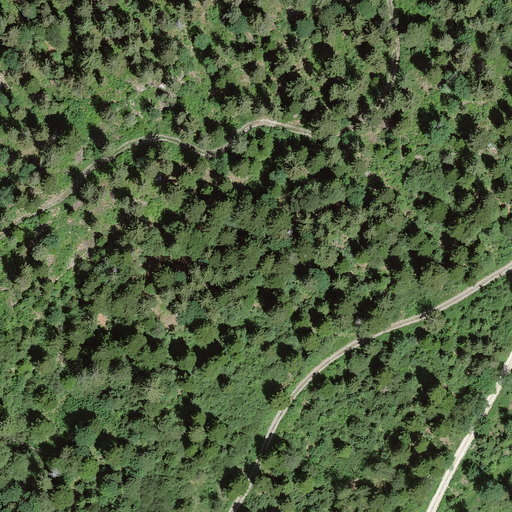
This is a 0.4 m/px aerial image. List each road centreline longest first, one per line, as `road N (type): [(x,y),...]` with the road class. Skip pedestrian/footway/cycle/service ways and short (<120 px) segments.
road 1 (track): [(511,265),(426,314),(347,346),(302,383),(231,511)]
road 2 (track): [(511,360),(431,511)]
